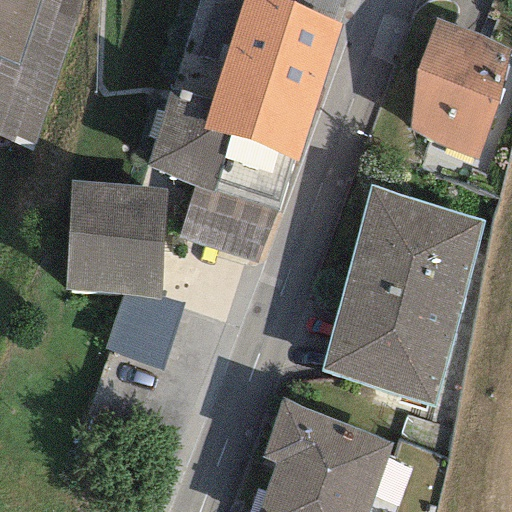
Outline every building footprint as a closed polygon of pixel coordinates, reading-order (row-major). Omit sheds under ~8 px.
[(81,0),(0,0),(0,134),(32,145),(81,0)] [(338,22),(265,0),(241,0),(209,103),(169,90),(145,166),(194,185),(177,240),(258,265),(273,213),(277,216),(295,159),(338,22)] [(509,49),(432,18),(405,130),(477,159),(509,49)] [(166,189),(69,182),(60,293),(120,297),(158,300),(166,189)] [(483,221),(369,187),(319,372),(433,409),(483,221)] [(182,304),(158,300),(120,297),(101,349),(159,369),(182,304)] [(366,511),(390,443),(278,398),(260,458),(272,465),(256,511),(366,511)]
